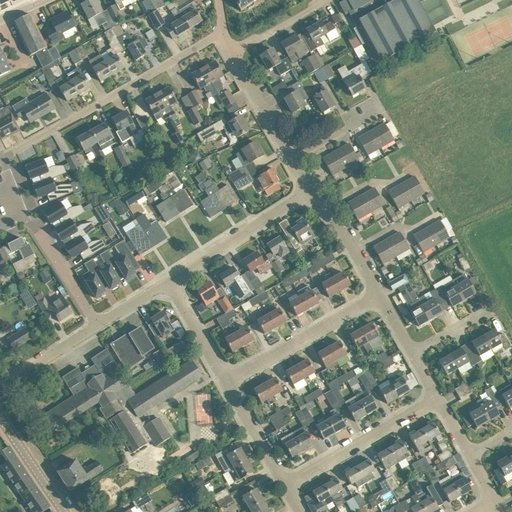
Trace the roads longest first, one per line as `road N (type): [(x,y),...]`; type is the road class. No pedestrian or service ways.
road 1 (residential): [(2,160),(223,35)]
road 2 (residential): [(224,383),(378,289)]
road 3 (residential): [(284,485),(437,397)]
road 4 (residential): [(170,283),(311,189)]
road 5 (residential): [(99,324),(26,220)]
road 6 (residential): [(232,55),(293,159)]
road 7 (residential): [(311,189),(378,289)]
